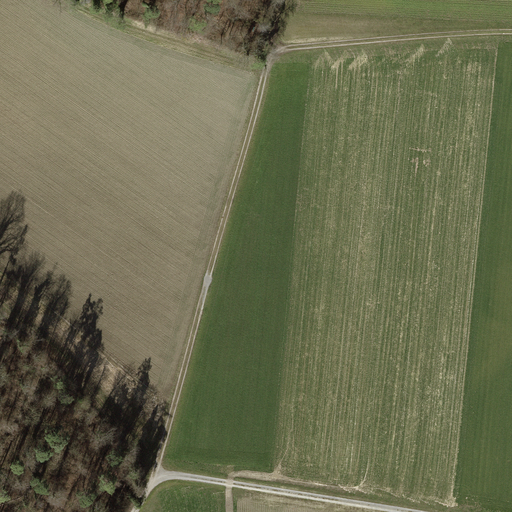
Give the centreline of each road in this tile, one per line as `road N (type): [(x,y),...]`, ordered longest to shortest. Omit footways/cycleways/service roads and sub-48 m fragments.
road 1 (track): [(154,477),(278,49)]
road 2 (track): [(154,477),(186,475),(419,511)]
road 3 (track): [(278,49),(511,32)]
road 4 (track): [(0,309),(51,351),(154,477)]
